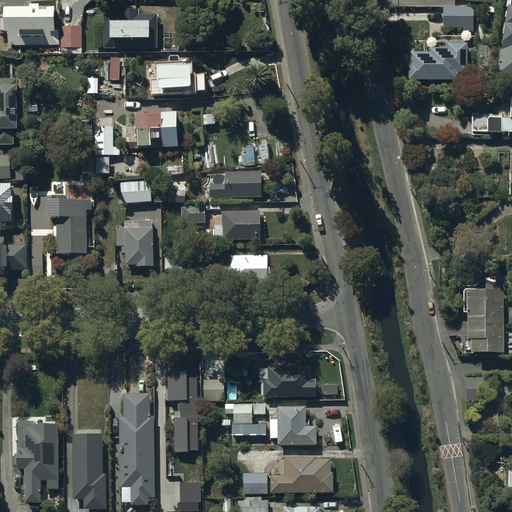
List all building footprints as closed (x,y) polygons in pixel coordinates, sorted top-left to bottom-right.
[(511,5),(508,4),(498,74),(511,76),(511,5)] [(55,31),(55,9),(40,9),(40,6),(31,6),(31,8),(7,8),(7,9),(4,9),(4,14),(0,13),(0,28),(4,29),(4,34),(8,34),(8,46),(59,46),(59,31),(55,31)] [(474,7),(444,7),(443,27),(464,28),(464,32),(474,32),(474,7)] [(122,15),(103,15),(104,49),(158,50),(158,15),(139,15),(139,10),(122,10),(122,15)] [(61,27),(61,48),(82,48),(82,27),(61,27)] [(468,73),(468,43),(448,43),(448,48),(430,48),(430,52),(411,52),(411,63),(409,63),(409,80),(458,80),(458,73),(468,73)] [(192,62),(155,63),(156,80),(150,80),(151,97),(205,94),(204,75),(197,76),(196,75),(193,75),(192,62)] [(17,79),(0,79),(0,145),(14,146),(14,131),(18,131),(17,79)] [(511,97),(510,118),(488,118),(488,132),(503,132),(503,131),(509,131),(509,132),(511,132),(511,97)] [(177,111),(148,112),(148,114),(136,114),(136,131),(137,131),(137,137),(125,137),(125,150),(178,149),(177,111)] [(112,128),(96,129),(96,154),(113,154),(112,128)] [(268,138),(229,141),(230,148),(223,149),(223,147),(212,148),(213,163),(215,162),(216,168),(275,163),(273,147),(269,147),(268,138)] [(10,156),(0,155),(0,180),(10,180),(10,156)] [(94,158),(81,158),(82,174),(94,174),(94,158)] [(210,184),(210,199),(219,199),(219,200),(232,200),(232,199),(262,199),(262,173),(225,173),(225,175),(213,175),(213,184),(210,184)] [(151,182),(121,184),(123,205),(152,203),(151,182)] [(0,223),(12,223),(12,213),(13,213),(13,198),(12,198),(12,189),(11,189),(11,185),(0,185),(0,223)] [(295,190),(277,190),(276,203),(295,203),(295,190)] [(186,191),(155,192),(154,192),(155,204),(168,204),(168,203),(186,203),(186,191)] [(52,201),(48,201),(48,219),(57,219),(57,227),(54,227),(54,239),(57,239),(57,255),(86,255),(86,211),(92,211),(92,201),(65,201),(65,197),(52,197),(52,201)] [(205,205),(182,206),(182,224),(205,223),(205,205)] [(261,212),(222,212),(222,226),(215,226),(215,240),(222,240),(222,241),(261,240),(261,212)] [(153,222),(124,222),(124,228),(124,230),(117,230),(117,248),(121,248),(122,266),(136,266),(136,268),(153,268),(153,222)] [(27,271),(27,245),(4,246),(4,239),(0,238),(0,276),(10,276),(10,271),(27,271)] [(165,255),(165,270),(182,270),(182,268),(188,268),(188,257),(182,257),(182,255),(165,255)] [(268,256),(231,257),(231,255),(224,255),(224,269),(223,269),(223,285),(268,285),(267,281),(271,281),(271,267),(268,268),(268,256)] [(42,286),(42,267),(28,267),(28,286),(42,286)] [(496,271),(486,281),(486,290),(467,290),(467,340),(472,340),(472,353),(504,353),(504,299),(506,299),(506,290),(505,290),(505,280),(496,271)] [(311,369),(257,370),(257,386),(261,386),(261,400),(316,400),(316,381),(312,381),(311,369)] [(199,450),(198,379),(186,379),(186,372),(169,372),(170,400),(181,400),(181,417),(175,417),(175,450),(199,450)] [(467,380),(467,402),(482,401),(482,380),(467,380)] [(155,497),(154,416),(151,416),(151,393),(124,393),(125,416),(120,417),(121,487),(132,487),(132,505),(148,504),(148,497),(155,497)] [(265,404),(225,404),(225,415),(233,415),(233,436),(266,436),(266,426),(253,426),(253,414),(265,415),(265,404)] [(307,410),(277,409),(277,448),(317,448),(317,428),(307,428),(307,410)] [(59,489),(59,423),(35,423),(35,421),(19,421),(19,467),(26,467),(26,502),(41,501),(41,480),(48,480),(48,489),(59,489)] [(103,473),(103,434),(74,434),(74,499),(85,499),(85,509),(107,509),(107,473),(103,473)] [(259,441),(248,441),(248,449),(258,449),(258,447),(265,447),(265,439),(259,439),(259,441)] [(284,478),(270,478),(270,496),(333,496),(333,462),(284,462),(284,478)] [(267,475),(242,476),(241,497),(267,496),(267,475)] [(201,482),(180,482),(180,510),(201,510),(201,482)] [(267,511),(267,502),(236,503),(235,511),(267,511)]
